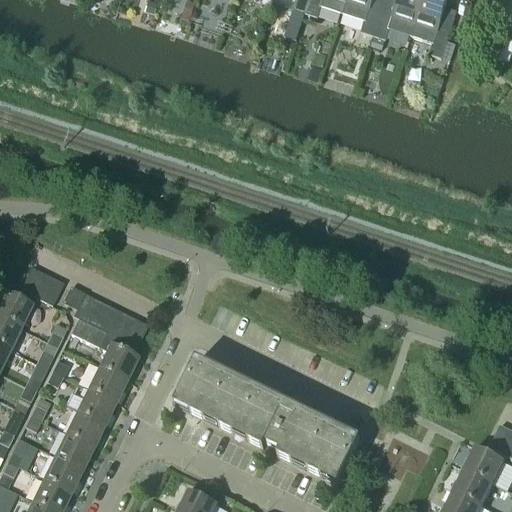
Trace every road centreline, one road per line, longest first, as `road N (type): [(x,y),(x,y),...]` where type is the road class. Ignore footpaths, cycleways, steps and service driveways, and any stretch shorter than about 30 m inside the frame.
road 1 (residential): [(360,423),(186,333),(134,441)]
road 2 (residential): [(134,441),(278,511)]
